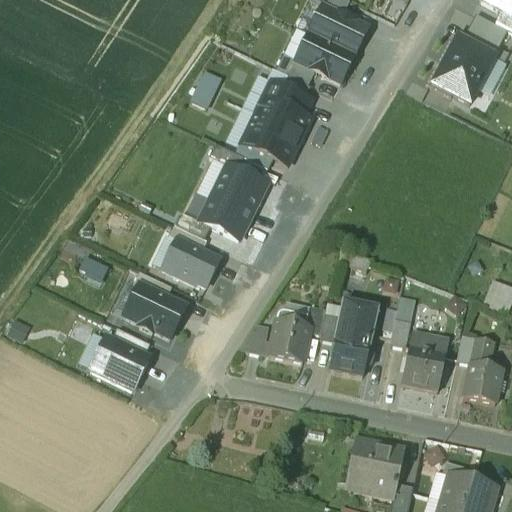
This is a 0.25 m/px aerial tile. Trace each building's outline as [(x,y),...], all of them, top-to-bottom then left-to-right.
[(321,12),(341,22),(347,7),(331,0),(310,0),(308,6),(321,12)] [(511,0),(482,0),(479,7),(511,23),(511,0)] [(352,61),(365,34),(341,22),(321,12),(307,40),(352,61)] [(511,24),(500,18),(494,31),(511,40),(511,24)] [(461,47),(492,63),(506,38),(494,31),(475,22),(461,47)] [(338,89),(352,61),(307,40),(294,68),(313,77),(338,89)] [(467,112),(492,63),(461,47),(454,44),(429,92),(467,112)] [(307,91),(313,77),(294,68),(281,62),(275,75),(307,91)] [(218,84),(205,77),(191,106),(204,112),(218,84)] [(236,153),(239,148),(272,164),(286,171),(309,125),(302,122),(310,107),(257,81),(224,147),(236,153)] [(287,82),(282,92),(303,103),(308,92),(287,82)] [(236,153),(234,159),(243,163),(267,175),(272,164),(239,148),(236,153)] [(226,171),(237,176),(243,163),(234,159),(215,150),(209,163),(226,171)] [(197,227),(209,233),(236,247),(265,190),(237,176),(226,171),(197,227)] [(180,218),(173,232),(203,246),(209,233),(197,227),(180,218)] [(168,243),(201,259),(206,248),(203,246),(173,232),(168,243)] [(175,247),(162,275),(204,295),(217,267),(201,259),(175,247)] [(370,264),(354,258),(348,271),(365,278),(370,264)] [(138,291),(164,304),(170,293),(139,278),(134,289),(138,291)] [(511,303),(511,292),(492,284),(482,309),(506,319),(511,303)] [(123,322),(169,344),(184,313),(164,304),(138,291),(123,322)] [(413,306),(398,302),(393,324),(409,328),(413,306)] [(341,311),(326,308),(324,315),(323,320),(338,323),(341,311)] [(375,319),(341,311),(338,323),(334,342),(368,350),(375,319)] [(324,315),(308,312),(303,332),(308,333),(307,338),(319,341),(323,320),(324,315)] [(300,319),(283,316),(280,316),(276,319),(275,326),(297,330),(300,319)] [(338,323),(323,320),(319,341),(318,345),(333,348),(334,342),(338,323)] [(409,328),(393,324),(388,350),(404,354),(409,328)] [(297,330),(275,326),(267,362),(300,369),(307,338),(308,333),(303,332),(297,330)] [(266,329),(256,327),(238,355),(261,360),(264,347),(262,347),(266,329)] [(110,346),(143,362),(149,350),(115,334),(110,346)] [(446,343),(413,336),(410,348),(429,352),(428,358),(443,362),(446,343)] [(475,344),(460,341),(454,367),(469,369),(470,369),(475,344)] [(368,350),(334,342),(333,348),(327,374),(361,382),(363,369),(369,371),(371,359),(366,358),(368,350)] [(90,375),(132,396),(147,364),(143,362),(110,346),(106,344),(90,375)] [(501,376),(485,373),(491,348),(475,344),(470,369),(469,369),(461,402),(493,409),(501,376)] [(429,352),(410,348),(408,354),(428,358),(429,352)] [(408,354),(406,362),(400,390),(436,397),(443,362),(428,358),(408,354)] [(402,455),(353,444),(344,486),(371,492),(370,499),(390,504),(392,504),(395,489),(402,455)] [(474,475),(444,467),(440,479),(447,481),(447,480),(471,487),(472,480),(474,475)] [(471,487),(447,480),(447,481),(438,511),(487,511),(493,494),(471,487)] [(406,511),(411,493),(395,489),(392,504),(390,504),(388,511),(406,511)]
